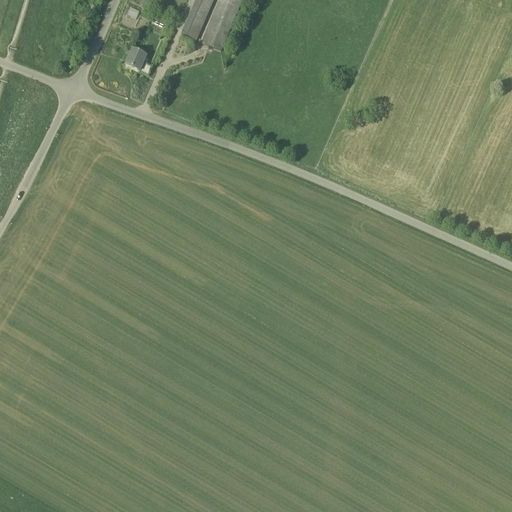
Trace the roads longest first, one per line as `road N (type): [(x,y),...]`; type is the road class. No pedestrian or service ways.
road 1 (unclassified): [(511,264),(74,86)]
road 2 (unclassified): [(0,231),(74,86)]
